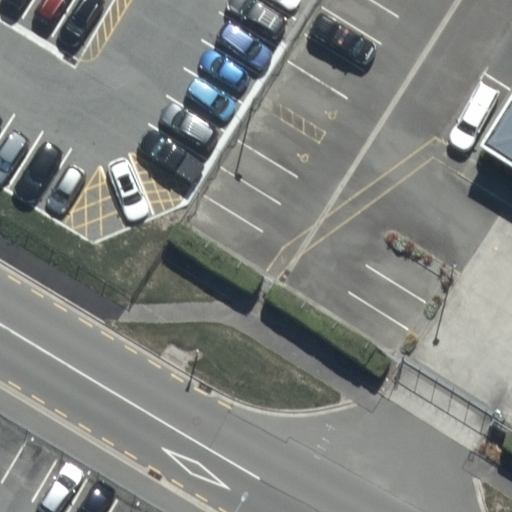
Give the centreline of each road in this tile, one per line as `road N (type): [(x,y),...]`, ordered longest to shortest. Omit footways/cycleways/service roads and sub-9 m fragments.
road 1 (unclassified): [(0,326),(317,511)]
road 2 (unknown): [(0,54),(76,70),(135,48),(186,0)]
